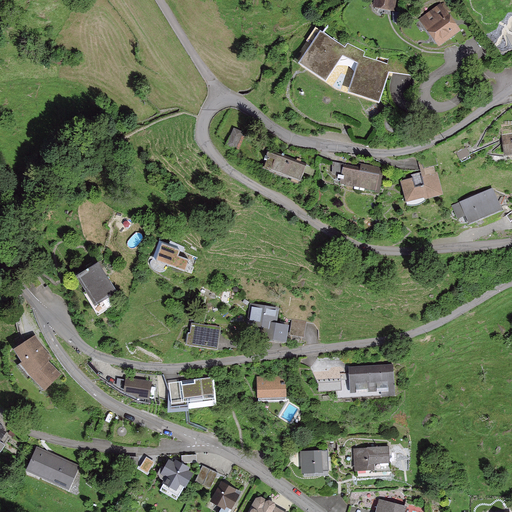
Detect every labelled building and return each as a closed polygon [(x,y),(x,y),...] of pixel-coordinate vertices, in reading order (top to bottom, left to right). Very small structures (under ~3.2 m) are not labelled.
[(388,0),(370,0),(370,4),(387,8),(388,0)] [(437,5),(415,19),(431,43),(453,29),(437,5)] [(351,53),(317,31),(293,62),(336,89),(372,101),(382,70),(402,71),(403,61),(385,59),(385,64),(351,53)] [(220,142),(229,148),(239,134),(229,128),(220,142)] [(511,133),(495,135),(496,152),(511,150),(511,133)] [(262,146),(255,165),(292,180),(299,162),(262,146)] [(335,172),(333,181),(370,188),(374,167),(355,163),(354,167),(328,162),(327,171),(335,172)] [(392,181),(398,201),(431,192),(425,171),(392,181)] [(451,202),(459,222),(492,208),(484,189),(451,202)] [(151,256),(179,268),(184,254),(176,250),(177,246),(158,239),(151,256)] [(110,292),(97,262),(74,272),(87,302),(110,292)] [(258,325),(256,335),(279,340),(282,324),(269,322),(272,310),(246,306),(243,322),(258,325)] [(304,339),(308,322),(293,319),(289,336),(304,339)] [(181,322),(178,343),(209,347),(212,326),(181,322)] [(28,334),(7,349),(35,387),(52,375),(41,359),(45,357),(28,334)] [(385,364),(341,366),(343,389),(386,387),(385,364)] [(115,390),(139,396),(144,381),(120,375),(115,390)] [(259,379),(260,398),(286,396),(284,377),(259,379)] [(212,380),(170,384),(172,408),(214,404),(212,380)] [(159,438),(135,437),(135,446),(158,447),(159,438)] [(77,465),(33,446),(23,470),(67,489),(77,465)] [(383,447),(351,447),(352,469),(366,469),(366,462),(383,462),(383,447)] [(324,452),(298,452),(298,471),(324,472),(324,452)] [(162,458),(152,476),(177,489),(186,471),(162,458)] [(203,466),(196,483),(210,489),(218,473),(203,466)] [(235,490),(219,481),(208,501),(225,510),(235,490)] [(276,511),(254,497),(243,511),(276,511)] [(398,511),(400,507),(377,500),(373,511),(398,511)]
